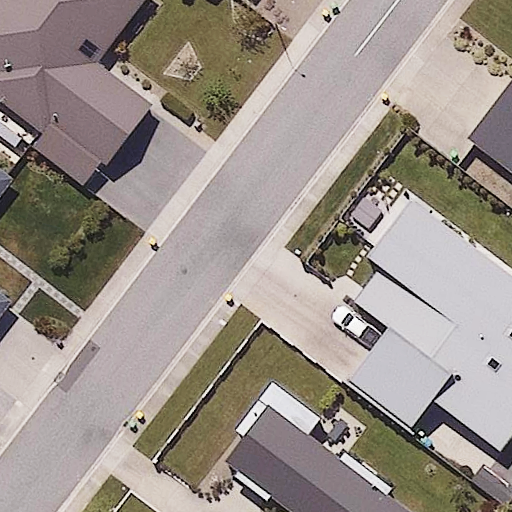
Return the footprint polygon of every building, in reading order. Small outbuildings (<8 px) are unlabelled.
[(32,147),(91,186),(150,104),(96,69),(145,0),(0,0),(0,103),(42,135),(32,147)] [(511,88),(465,148),(511,185),(511,88)] [(0,333),(17,312),(0,298),(0,199),(10,187),(0,178),(0,333)] [(511,252),(418,184),(334,299),(381,333),(340,390),(410,440),(433,409),(500,457),(511,441),(511,252)] [(423,511),(343,454),(366,422),(334,398),(310,431),(269,401),(216,474),(269,511),(271,511),(278,503),(291,511),(423,511)]
